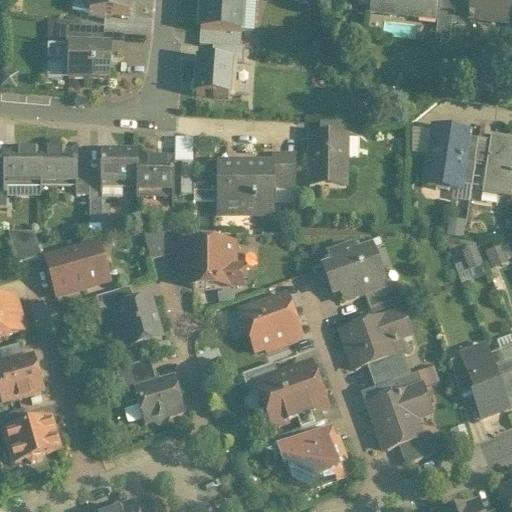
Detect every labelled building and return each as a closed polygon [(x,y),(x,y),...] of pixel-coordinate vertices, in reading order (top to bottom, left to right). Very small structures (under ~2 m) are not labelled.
[(130,0),(90,0),(89,15),(89,16),(105,17),(129,19),(130,0)] [(202,0),(200,35),(241,37),(242,0),(202,0)] [(371,0),(370,14),(438,22),(440,0),(371,0)] [(454,0),(440,0),(438,22),(436,42),(450,44),(452,22),(454,0)] [(470,0),(454,0),(452,22),(469,24),(469,21),(468,21),(470,0)] [(511,0),(470,0),(468,21),(469,21),(469,24),(473,25),(473,22),(511,26),(511,30),(509,51),(511,51),(511,0)] [(105,17),(89,16),(89,15),(82,15),(81,29),(104,31),(105,17)] [(81,29),(68,29),(67,50),(79,50),(81,29)] [(104,31),(81,29),(79,50),(103,51),(104,31)] [(241,37),(200,35),(199,48),(213,49),(240,50),(241,37)] [(240,50),(213,49),(212,64),(231,65),(231,66),(244,67),(244,51),(240,50)] [(67,50),(48,50),(47,65),(63,65),(63,79),(68,79),(68,82),(110,83),(111,51),(103,51),(79,50),(67,50)] [(212,64),(199,63),(196,99),(229,101),(231,66),(231,65),(212,64)] [(346,125),(320,125),(320,138),(346,138),(346,125)] [(412,157),(431,159),(435,136),(412,132),(412,157)] [(467,137),(435,132),(435,136),(431,159),(427,187),(432,188),(436,192),(449,194),(453,191),(459,192),(459,188),(466,140),(467,137)] [(320,138),(310,138),(309,190),(346,190),(347,138),(346,138),(320,138)] [(478,142),(466,140),(459,188),(471,190),(475,165),(478,142)] [(511,143),(491,140),(486,167),(482,195),(511,199),(511,189),(511,143)] [(490,144),(478,142),(475,165),(486,167),(490,144)] [(42,155),(6,155),(5,172),(5,187),(7,187),(41,187),(42,155)] [(78,155),(42,155),(41,187),(76,187),(78,187),(78,174),(78,155)] [(138,155),(102,155),(101,196),(102,196),(102,187),(137,188),(138,188),(138,163),(138,160),(138,155)] [(296,159),(272,159),(272,168),(272,190),(296,191),(296,159)] [(174,161),(138,160),(138,163),(138,188),(137,188),(137,196),(172,196),(172,209),(174,209),(174,161)] [(194,165),(181,165),(180,197),(194,197),(194,165)] [(272,168),(219,168),(218,216),(272,216),(272,190),(272,168)] [(90,174),(78,174),(78,187),(76,187),(76,199),(89,199),(90,174)] [(102,205),(89,205),(89,227),(102,227),(102,205)] [(448,222),(447,237),(462,239),(463,223),(448,222)] [(35,235),(8,235),(18,266),(41,259),(35,235)] [(168,236),(143,236),(151,263),(175,256),(168,236)] [(99,248),(46,263),(57,300),(109,284),(99,248)] [(234,248),(181,248),(181,265),(189,274),(189,287),(193,291),(237,291),(242,289),(241,276),(237,272),(234,272),(234,248)] [(467,271),(481,268),(476,248),(462,252),(467,271)] [(372,252),(357,257),(354,250),(329,259),(332,269),(328,271),(333,283),(328,285),(333,299),(352,293),(355,303),(365,299),(386,292),(386,291),(372,252)] [(386,292),(365,299),(370,313),(401,302),(396,287),(386,291),(386,292)] [(131,290),(96,301),(100,313),(103,312),(115,318),(117,315),(117,312),(135,307),(131,290)] [(286,299),(241,316),(256,357),(266,353),(268,357),(293,347),(293,348),(295,347),(294,343),(301,341),(286,299)] [(0,304),(0,341),(25,335),(15,300),(0,304)] [(135,307),(117,312),(117,315),(115,318),(115,319),(119,332),(123,334),(128,352),(131,352),(135,354),(142,352),(145,348),(162,342),(150,302),(135,307)] [(402,314),(342,336),(355,374),(369,369),(397,359),(394,350),(397,343),(401,342),(411,338),(402,314)] [(511,409),(511,338),(497,344),(501,353),(490,358),(510,410),(511,409)] [(394,350),(397,359),(406,356),(401,342),(397,343),(394,350)] [(19,349),(0,354),(0,370),(24,364),(19,349)] [(481,421),(510,410),(490,358),(487,350),(461,360),(474,393),(476,397),(473,399),(481,421)] [(397,359),(369,369),(377,391),(392,386),(411,379),(404,360),(397,359)] [(460,399),(474,393),(461,360),(450,365),(460,399)] [(24,364),(0,370),(0,387),(2,388),(7,406),(43,396),(32,362),(24,364)] [(150,364),(115,374),(126,408),(138,404),(135,393),(157,387),(150,364)] [(274,367),(242,378),(247,393),(258,389),(258,388),(279,380),(274,367)] [(279,380),(258,388),(258,389),(264,405),(260,409),(264,420),(270,420),(273,431),(298,423),(321,414),(326,412),(311,369),(279,380)] [(411,379),(392,386),(397,399),(422,390),(422,391),(423,391),(418,377),(411,379)] [(157,387),(135,393),(138,404),(145,428),(154,425),(159,428),(165,426),(168,421),(183,416),(173,382),(157,387)] [(397,399),(368,409),(385,456),(399,451),(422,442),(422,441),(416,426),(413,418),(429,412),(422,391),(422,390),(397,399)] [(413,418),(416,426),(433,420),(429,412),(413,418)] [(22,414),(0,420),(0,436),(6,435),(6,434),(26,428),(22,414)] [(321,414),(298,423),(302,434),(325,426),(321,414)] [(26,428),(6,434),(6,435),(15,466),(26,463),(31,467),(38,465),(40,459),(59,454),(54,437),(50,438),(46,422),(26,428)] [(302,434),(276,443),(280,454),(306,445),(302,434)] [(422,442),(399,451),(406,470),(437,457),(430,438),(422,441),(422,442)] [(326,440),(319,442),(318,445),(314,443),(306,446),(306,445),(280,454),(279,455),(283,466),(287,468),(293,484),(311,492),(335,484),(336,484),(348,480),(344,469),(346,465),(338,444),(334,445),(333,443),(331,441),(329,440),(326,440)] [(511,511),(511,489),(501,493),(507,511),(511,511)]
